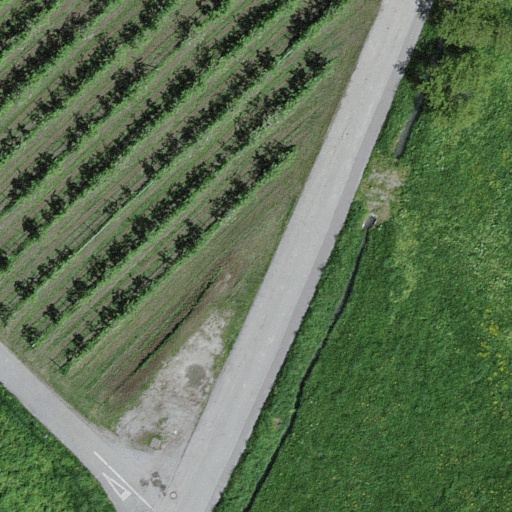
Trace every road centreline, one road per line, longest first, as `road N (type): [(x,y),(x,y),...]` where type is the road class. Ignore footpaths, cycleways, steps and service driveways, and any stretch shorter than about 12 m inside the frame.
road 1 (unclassified): [(409,0),(265,344),(184,511)]
road 2 (unclassified): [(0,359),(156,511)]
